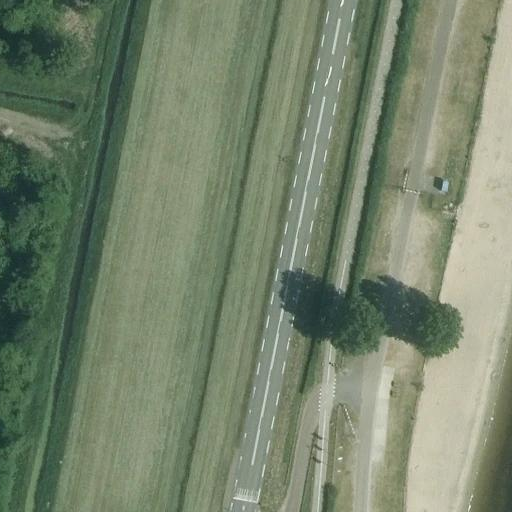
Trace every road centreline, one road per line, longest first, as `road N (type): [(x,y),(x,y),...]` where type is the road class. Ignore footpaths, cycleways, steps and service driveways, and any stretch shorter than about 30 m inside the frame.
road 1 (primary): [(241,511),(342,0)]
road 2 (track): [(9,511),(110,0)]
